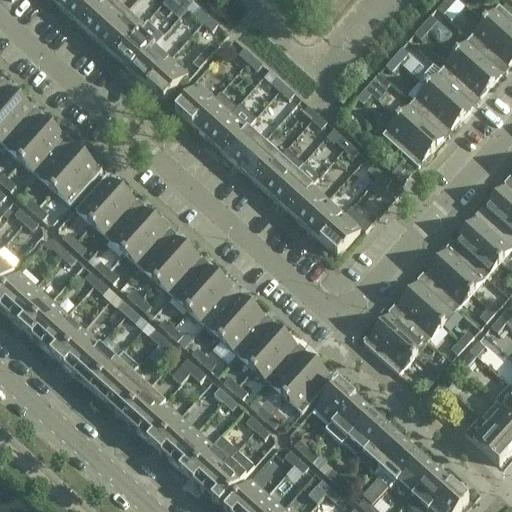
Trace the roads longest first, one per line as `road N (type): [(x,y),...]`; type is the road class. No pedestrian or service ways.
road 1 (residential): [(511,122),(335,324),(0,22)]
road 2 (tertiary): [(154,511),(0,374)]
